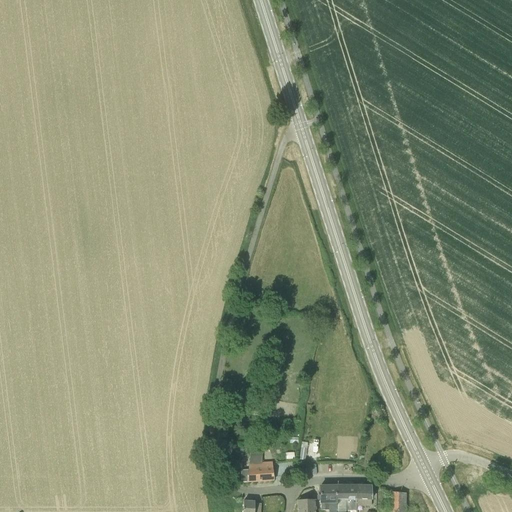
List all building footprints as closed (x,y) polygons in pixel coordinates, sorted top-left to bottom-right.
[(262,463),(264,449),(252,447),(249,462),(248,469),(241,469),(241,483),(246,483),(274,480),(272,462),(262,463)] [(357,510),(357,507),(358,487),(356,487),(356,486),(336,487),(337,503),(336,503),(336,511),(335,511),(340,511),(346,511),(346,510),(357,510)] [(336,511),(336,503),(337,503),(336,487),(320,487),(320,505),(321,505),(321,511),(328,511),(336,511)] [(371,507),(371,501),(371,487),(358,487),(357,507),(371,507)] [(404,511),(405,494),(390,492),(385,492),(385,501),(384,501),(384,503),(385,503),(385,504),(389,504),(388,510),(387,511),(404,511)] [(260,511),(261,502),(254,501),(254,500),(243,499),(242,511),(260,511)] [(297,511),(314,511),(314,501),(297,501),(297,511)]
